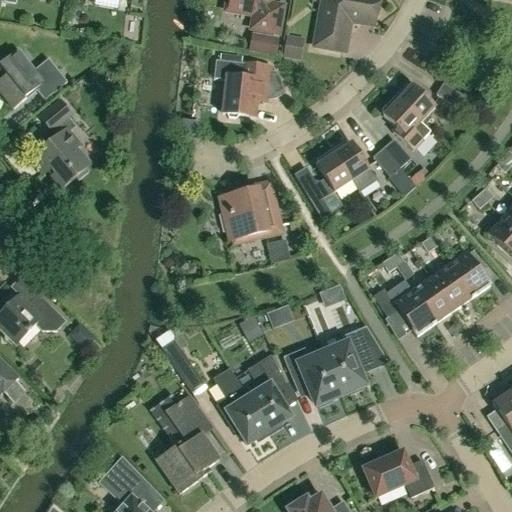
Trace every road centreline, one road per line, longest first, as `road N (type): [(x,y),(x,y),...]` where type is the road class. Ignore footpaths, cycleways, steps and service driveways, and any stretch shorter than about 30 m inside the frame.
road 1 (residential): [(193,158),(263,145),(315,118),(373,63),(415,0)]
road 2 (residential): [(213,511),(320,441),(390,409),(445,404)]
road 3 (residential): [(509,511),(445,404)]
